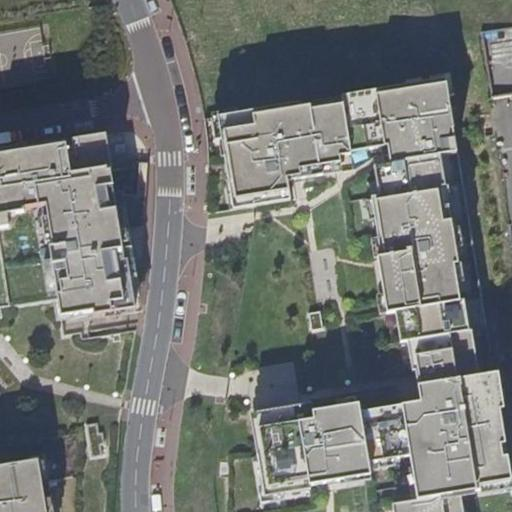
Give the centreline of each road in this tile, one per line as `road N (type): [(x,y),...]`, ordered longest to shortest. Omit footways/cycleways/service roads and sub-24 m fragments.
road 1 (residential): [(164,96),(171,219),(137,511)]
road 2 (residential): [(0,126),(164,96)]
